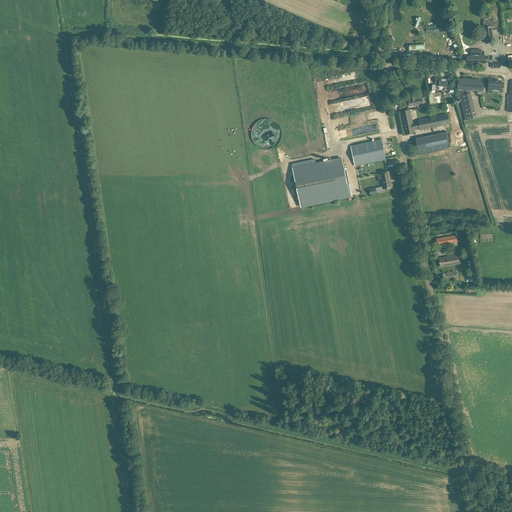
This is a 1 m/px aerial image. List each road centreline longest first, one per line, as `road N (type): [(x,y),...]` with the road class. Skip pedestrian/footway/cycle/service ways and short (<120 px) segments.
road 1 (track): [(466,471),(240,422),(225,410),(123,394),(60,0)]
road 2 (unclassified): [(474,511),(385,68)]
road 3 (track): [(65,33),(383,58)]
road 4 (unclassified): [(511,73),(385,68)]
